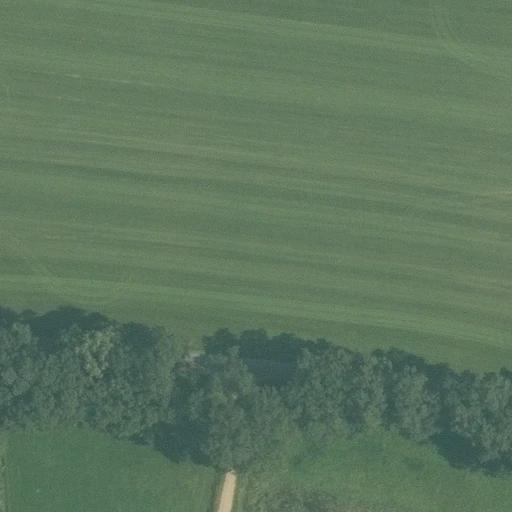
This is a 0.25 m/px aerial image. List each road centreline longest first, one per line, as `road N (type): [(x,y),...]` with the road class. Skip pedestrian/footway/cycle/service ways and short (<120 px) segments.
road 1 (tertiary): [(0,341),(377,384),(511,410)]
road 2 (unknown): [(243,366),(220,511)]
